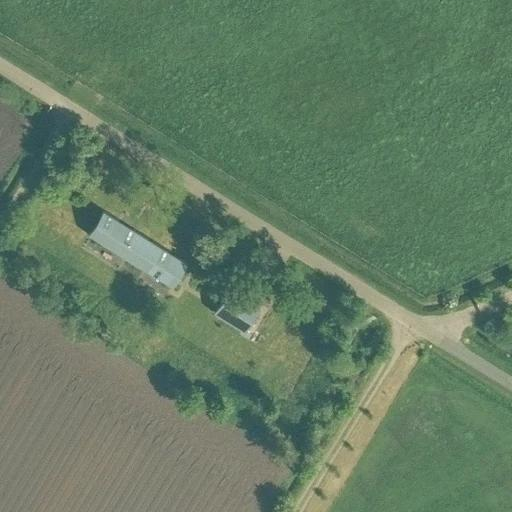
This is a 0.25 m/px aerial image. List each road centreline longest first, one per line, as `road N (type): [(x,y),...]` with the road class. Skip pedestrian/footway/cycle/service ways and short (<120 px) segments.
road 1 (unclassified): [(511,384),(0,64)]
road 2 (track): [(408,321),(291,511)]
road 3 (track): [(72,109),(0,225)]
